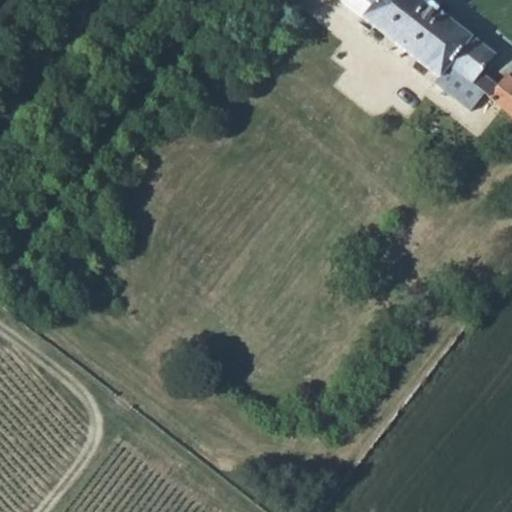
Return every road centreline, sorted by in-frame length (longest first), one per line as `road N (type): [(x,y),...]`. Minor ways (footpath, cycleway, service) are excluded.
road 1 (unclassified): [(42,511),(98,440),(95,404),(0,327)]
road 2 (unclassified): [(0,119),(90,0)]
